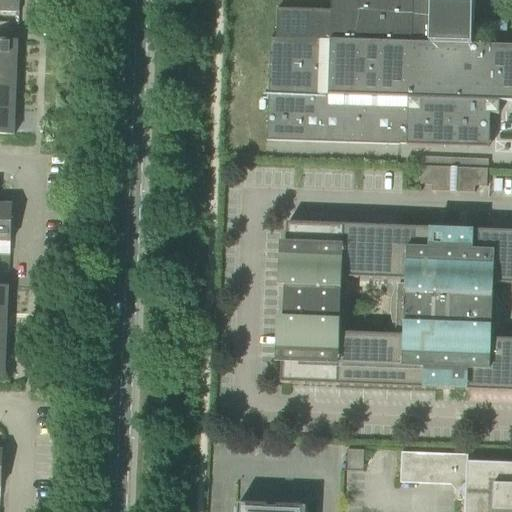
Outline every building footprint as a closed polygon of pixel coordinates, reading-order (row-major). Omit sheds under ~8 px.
[(276,28),(473,35),(474,0),(331,0),(331,11),(277,10),(276,28)] [(0,23),(0,34),(10,34),(10,23),(0,23)] [(500,102),(511,102),(511,46),(473,46),(473,35),(276,28),(276,40),(270,39),(267,142),(400,146),(400,145),(407,145),(407,146),(489,149),(490,115),(499,115),(500,102)] [(18,43),(0,42),(0,65),(18,66),(18,43)] [(0,88),(17,89),(18,66),(0,65),(0,88)] [(0,110),(16,112),(17,89),(0,88),(0,110)] [(0,110),(0,135),(15,136),(16,112),(0,110)] [(487,188),(488,170),(421,167),(420,185),(432,186),(432,192),(475,193),(475,187),(487,188)] [(0,243),(11,244),(12,205),(0,205),(0,243)] [(494,285),(511,285),(511,233),(287,225),(281,384),(511,393),(511,341),(492,341),(494,285)] [(9,289),(0,288),(0,312),(8,312),(9,289)] [(0,335),(7,336),(8,312),(0,312),(0,335)] [(348,451),(347,471),(364,472),(364,451),(348,451)] [(511,511),(511,465),(468,464),(468,456),(402,454),(400,484),(458,486),(458,493),(465,494),(464,511),(511,511)]
